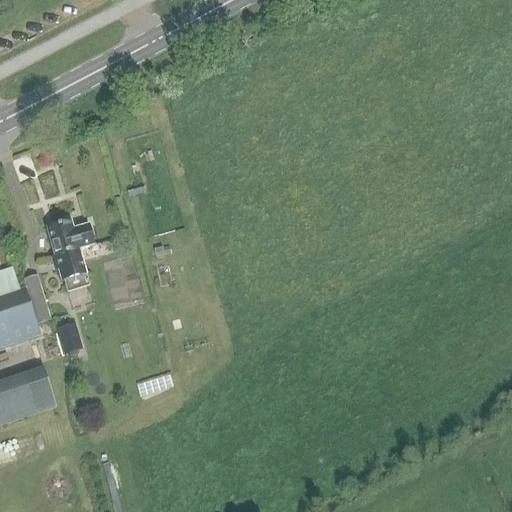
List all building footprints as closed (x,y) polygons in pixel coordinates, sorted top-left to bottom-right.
[(72,231),(70,223),(46,230),(55,259),(52,260),(56,272),(59,271),(62,282),(66,281),(68,286),(85,281),(77,253),(79,252),(78,251),(94,246),(88,226),(72,231)] [(36,276),(24,280),(27,290),(37,323),(38,325),(50,322),(39,286),(36,276)] [(23,290),(0,297),(0,350),(40,338),(34,323),(23,290)] [(63,356),(82,350),(74,324),(65,327),(64,323),(56,325),(57,330),(55,331),(63,356)] [(40,368),(0,380),(0,425),(53,409),(40,368)]
